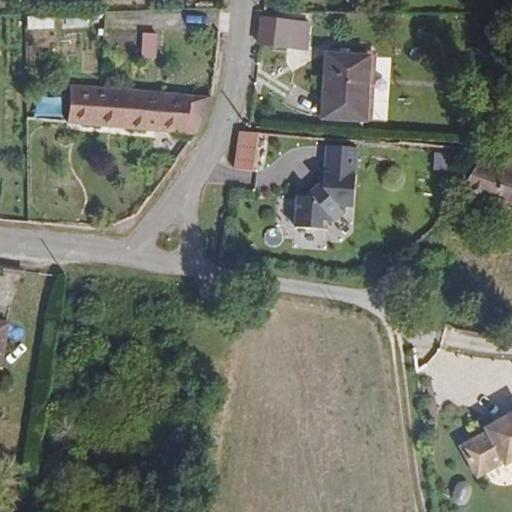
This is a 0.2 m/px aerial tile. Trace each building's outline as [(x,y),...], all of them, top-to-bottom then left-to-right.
[(293,26),(296,55),(313,53),(311,24),(293,26)] [(293,26),(266,27),(269,57),(296,55),(293,26)] [(373,56),(327,57),(327,122),(373,122),(373,56)] [(195,133),(210,96),(68,91),(67,127),(195,133)] [(243,131),(241,172),(266,173),(267,132),(243,131)] [(511,147),(486,140),(468,196),(511,209),(511,147)] [(355,149),(324,150),(324,184),(312,202),(300,202),(300,231),(330,232),(331,224),(336,224),(347,216),(348,208),(355,208),(355,149)] [(10,329),(0,328),(0,369),(6,370),(10,329)] [(511,409),(507,412),(510,416),(498,423),(495,418),(485,424),(487,428),(460,443),(477,473),(506,457),(507,460),(511,457),(511,409)] [(507,412),(495,418),(498,423),(510,416),(507,412)]
